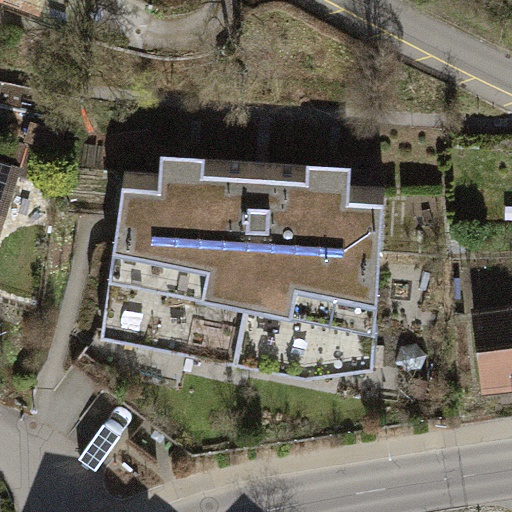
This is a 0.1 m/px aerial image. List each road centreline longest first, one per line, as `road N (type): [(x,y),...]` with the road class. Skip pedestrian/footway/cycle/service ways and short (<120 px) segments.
road 1 (tertiary): [(511,468),(263,511)]
road 2 (residential): [(511,85),(340,0)]
